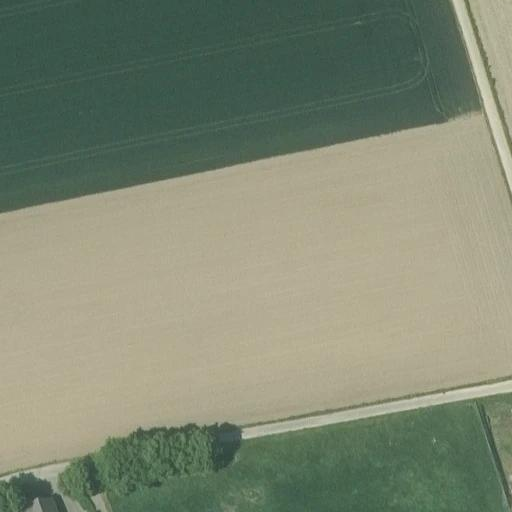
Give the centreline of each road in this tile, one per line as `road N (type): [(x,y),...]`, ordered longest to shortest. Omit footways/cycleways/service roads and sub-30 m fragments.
road 1 (track): [(511,386),(80,465)]
road 2 (track): [(454,0),(511,185)]
